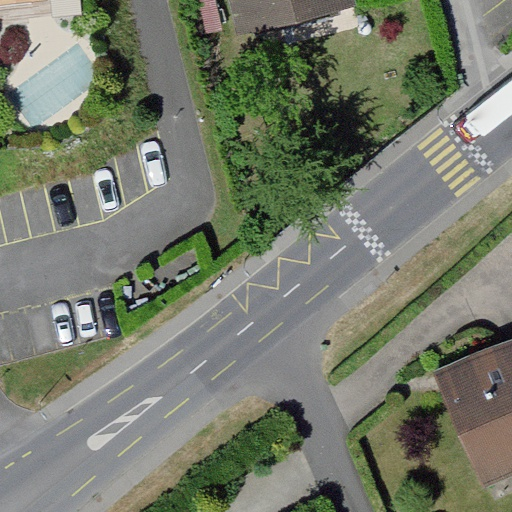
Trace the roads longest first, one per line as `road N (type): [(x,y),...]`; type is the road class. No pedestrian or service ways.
road 1 (tertiary): [(3,511),(494,126)]
road 2 (track): [(180,189),(134,0)]
road 3 (residential): [(460,0),(494,126)]
